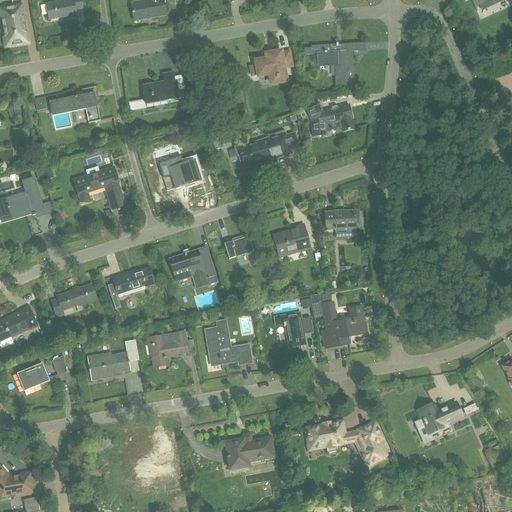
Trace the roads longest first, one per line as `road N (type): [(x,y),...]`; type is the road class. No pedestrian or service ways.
road 1 (unclassified): [(0,287),(380,162)]
road 2 (residential): [(0,73),(391,9)]
road 3 (residential): [(49,427),(396,364)]
road 4 (residential): [(511,189),(439,18),(391,9)]
road 5 (residential): [(396,364),(380,162)]
road 6 (residential): [(380,162),(391,9)]
road 7 (residential): [(396,364),(453,354),(511,320)]
